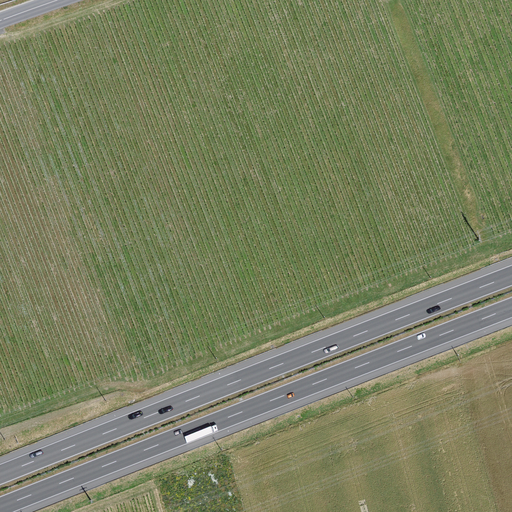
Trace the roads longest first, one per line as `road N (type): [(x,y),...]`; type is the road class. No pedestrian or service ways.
road 1 (motorway): [(0,507),(511,307)]
road 2 (motorway): [(511,275),(0,474)]
